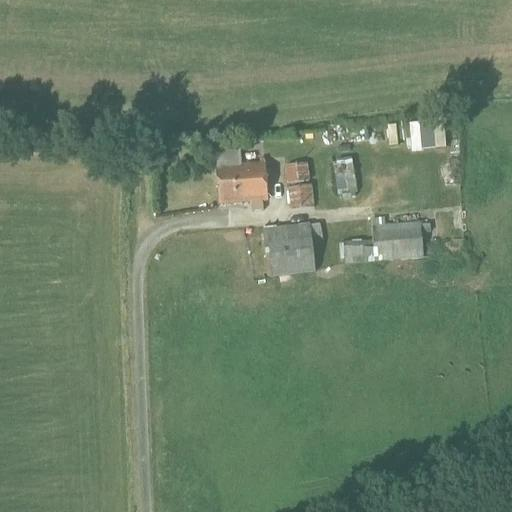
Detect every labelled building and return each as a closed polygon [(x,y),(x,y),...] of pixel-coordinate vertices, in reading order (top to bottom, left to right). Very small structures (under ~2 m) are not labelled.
[(253,147),(253,155),(263,154),(262,146),(253,147)] [(241,166),(240,147),(215,149),(217,169),(216,169),(218,206),(267,202),(263,160),(259,160),(260,165),(241,166)] [(284,169),(286,186),(311,183),(307,165),(284,169)] [(313,208),(311,187),(287,191),(290,211),(313,208)] [(420,224),(371,228),(373,241),(343,244),(344,266),(375,264),(423,260),(420,224)] [(262,231),(267,279),(316,274),(312,245),(315,245),(323,244),(320,225),(310,227),(310,226),(262,231)]
